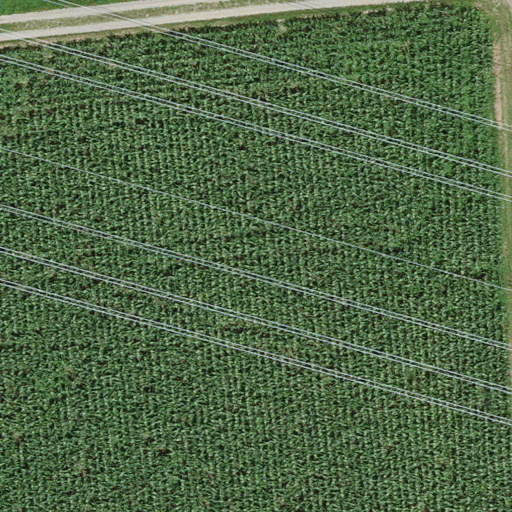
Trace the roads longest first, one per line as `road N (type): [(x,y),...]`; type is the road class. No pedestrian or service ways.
road 1 (track): [(0,27),(295,0)]
road 2 (track): [(511,286),(498,0)]
